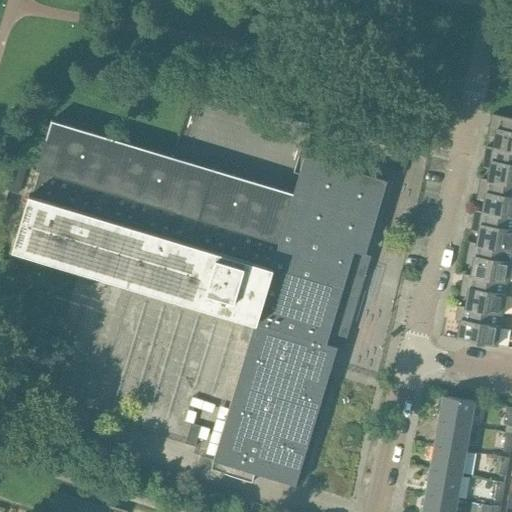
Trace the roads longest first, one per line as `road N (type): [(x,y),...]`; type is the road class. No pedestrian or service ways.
road 1 (residential): [(415,355),(492,0)]
road 2 (residential): [(380,511),(415,355)]
